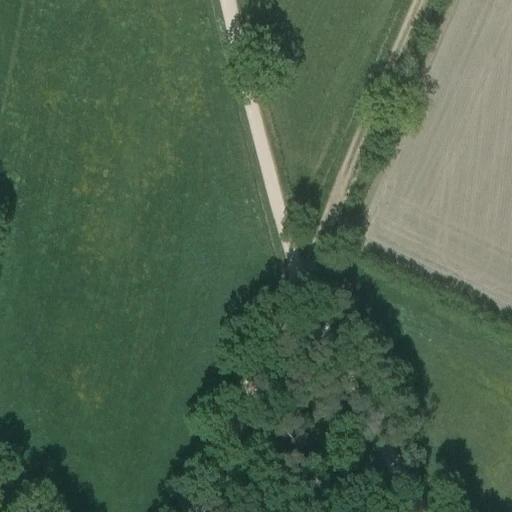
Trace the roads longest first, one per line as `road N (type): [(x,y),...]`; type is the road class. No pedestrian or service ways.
road 1 (track): [(417,0),(299,263),(426,511)]
road 2 (track): [(233,0),(299,263),(188,511)]
